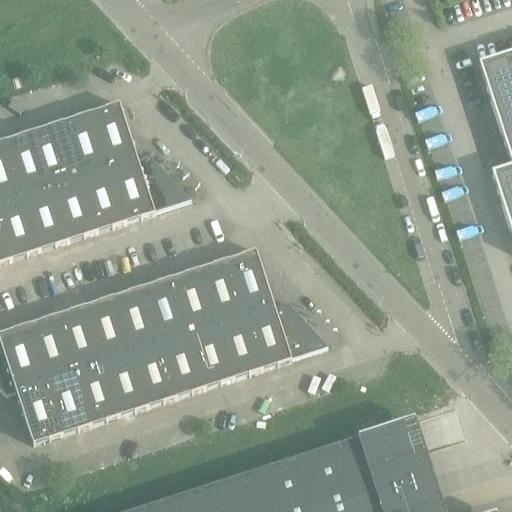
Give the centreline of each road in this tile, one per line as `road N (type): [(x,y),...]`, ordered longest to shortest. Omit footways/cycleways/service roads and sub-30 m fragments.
road 1 (unclassified): [(444,363),(137,32)]
road 2 (unclassified): [(347,0),(456,336),(444,363)]
